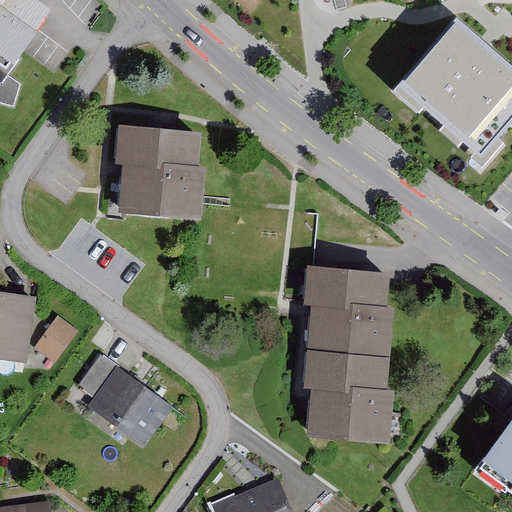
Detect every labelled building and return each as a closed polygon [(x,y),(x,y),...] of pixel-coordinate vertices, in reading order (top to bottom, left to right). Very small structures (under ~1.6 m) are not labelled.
[(0,0),(0,106),(15,109),(21,88),(8,78),(20,61),(15,58),(49,12),(31,0),(0,0)] [(511,68),(486,46),(457,20),(398,87),(480,159),(511,122),(511,68)] [(115,211),(199,219),(204,168),(194,167),(198,136),(116,128),(113,164),(120,165),(115,211)] [(383,307),(386,275),(314,268),(311,308),(319,309),(311,392),(321,393),(316,438),(387,445),(392,391),(384,390),(392,308),(383,307)] [(0,357),(21,361),(30,298),(0,293),(0,357)] [(74,332),(55,319),(34,351),(53,364),(74,332)] [(143,450),(172,408),(117,371),(119,368),(100,355),(76,390),(92,400),(85,411),(143,450)] [(511,417),(481,459),(511,481),(511,417)] [(290,511),(278,481),(212,509),(213,511),(290,511)]
